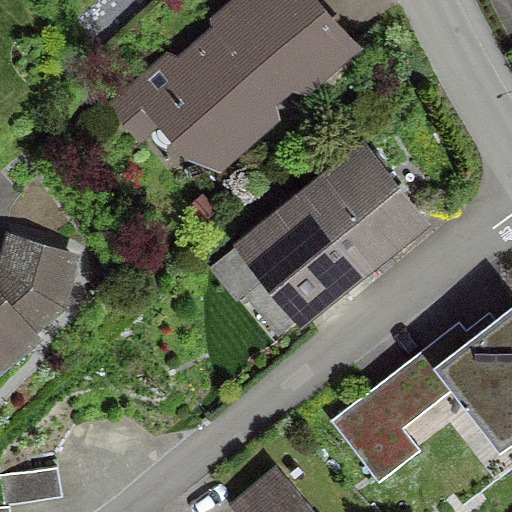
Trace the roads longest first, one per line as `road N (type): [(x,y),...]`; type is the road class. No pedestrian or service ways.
road 1 (residential): [(96,511),(511,202)]
road 2 (residential): [(427,0),(511,164)]
